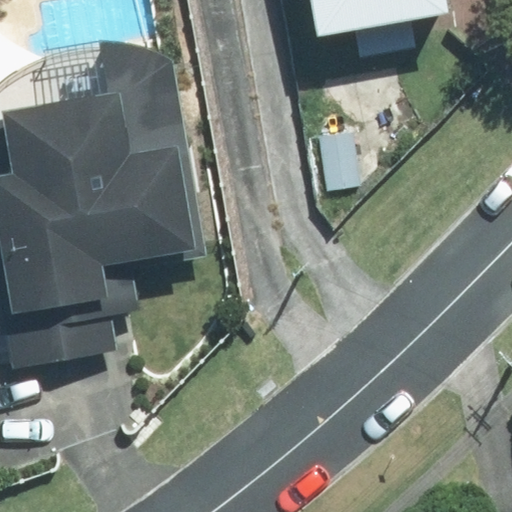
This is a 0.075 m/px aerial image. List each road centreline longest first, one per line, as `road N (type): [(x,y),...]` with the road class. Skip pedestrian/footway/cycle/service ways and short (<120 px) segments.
road 1 (residential): [(214,511),(342,405),(511,239)]
road 2 (unknown): [(387,361),(433,511)]
